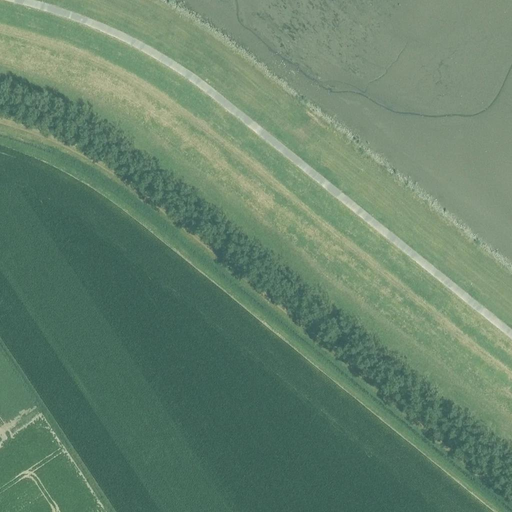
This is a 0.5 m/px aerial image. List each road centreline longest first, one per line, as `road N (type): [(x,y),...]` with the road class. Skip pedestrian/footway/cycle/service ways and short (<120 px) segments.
road 1 (track): [(0,122),(64,145),(153,203),(511,499)]
road 2 (unclassified): [(4,0),(124,40),(200,87),(511,338)]
